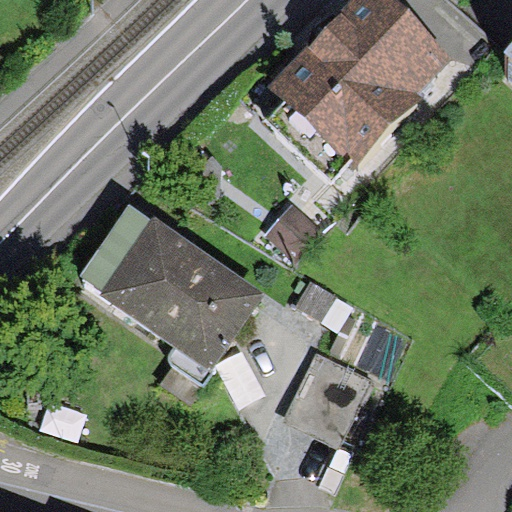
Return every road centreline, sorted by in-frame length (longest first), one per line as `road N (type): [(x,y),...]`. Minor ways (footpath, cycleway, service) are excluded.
road 1 (secondary): [(261,0),(0,251)]
road 2 (residential): [(202,511),(0,450)]
